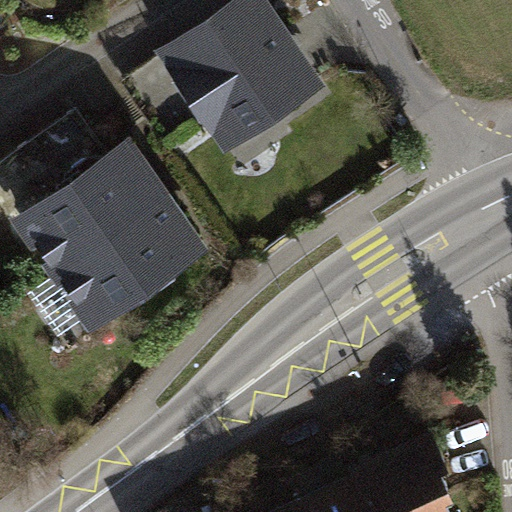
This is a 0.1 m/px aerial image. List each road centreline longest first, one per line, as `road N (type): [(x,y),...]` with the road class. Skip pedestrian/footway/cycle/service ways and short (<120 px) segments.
road 1 (secondary): [(470,226),(281,357),(86,508)]
road 2 (residential): [(371,0),(506,204)]
road 3 (residential): [(164,0),(0,116)]
road 4 (residential): [(470,226),(506,332),(511,385)]
